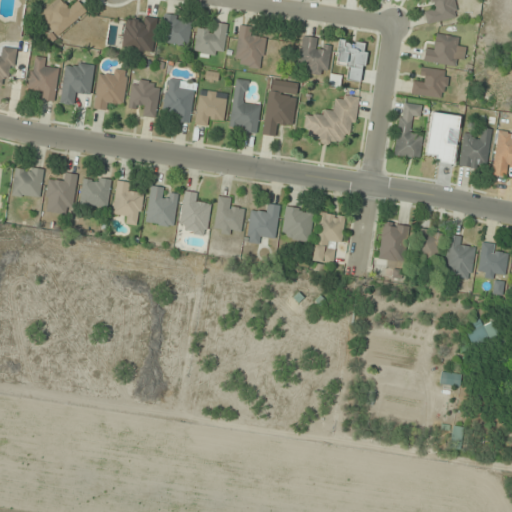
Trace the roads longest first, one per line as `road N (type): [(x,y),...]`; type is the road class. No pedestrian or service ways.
road 1 (tertiary): [(0,124),(70,143),(511,212)]
road 2 (residential): [(355,267),(395,24)]
road 3 (residential): [(395,24),(238,0)]
